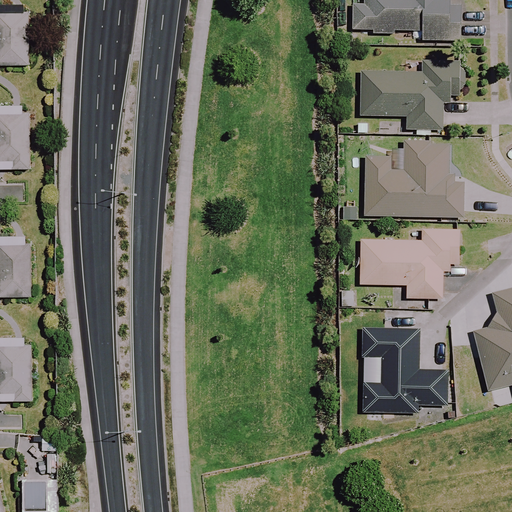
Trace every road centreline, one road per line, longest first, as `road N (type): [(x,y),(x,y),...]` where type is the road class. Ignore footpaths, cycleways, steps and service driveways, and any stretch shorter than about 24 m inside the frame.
road 1 (primary): [(122,511),(97,240),(113,0)]
road 2 (primary): [(163,0),(152,177),(164,511)]
